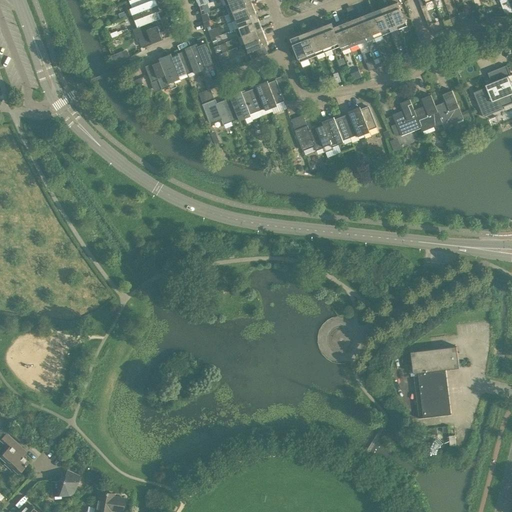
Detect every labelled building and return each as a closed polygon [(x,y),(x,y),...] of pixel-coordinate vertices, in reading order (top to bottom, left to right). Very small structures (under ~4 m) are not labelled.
[(130,10),(131,12),(125,14),(127,17),(132,15),(132,16),(158,6),(155,0),(154,0),(152,1),(152,0),(132,0),(130,1),(132,9),(130,10)] [(241,0),(226,6),(229,14),(252,5),(250,0),(241,0)] [(397,3),(388,6),(398,29),(406,26),(397,3)] [(229,14),(232,22),(255,13),(252,5),(229,14)] [(160,11),(158,6),(132,16),(135,21),(137,20),(140,27),(160,19),(157,12),(160,11)] [(388,6),(380,9),(390,32),(398,29),(388,6)] [(380,9),(373,12),(382,35),(390,32),(380,9)] [(373,12),(364,15),(374,39),(382,35),(373,12)] [(232,22),(235,30),(258,21),(255,13),(232,22)] [(364,15),(357,18),(366,42),(374,39),(364,15)] [(142,48),(163,40),(160,33),(169,29),(165,18),(160,19),(140,27),(135,29),(142,48)] [(357,18),(348,21),(357,45),(366,42),(357,18)] [(235,30),(238,38),(261,29),(258,21),(235,30)] [(348,21),(340,25),(350,48),(357,45),(348,21)] [(322,26),(332,50),(339,47),(340,46),(332,28),(333,28),(331,23),(322,26)] [(340,25),(333,28),(332,28),(340,46),(339,47),(341,51),(350,48),(340,25)] [(322,26),(315,29),(324,53),(332,50),(322,26)] [(238,38),(241,47),(265,37),(261,29),(238,38)] [(315,29),(307,32),(316,56),(324,53),(315,29)] [(307,32),(299,36),(308,59),(316,56),(307,32)] [(299,63),(308,59),(299,36),(290,39),(299,63)] [(265,37),(241,47),(244,55),(248,53),(251,61),(263,57),(260,49),(268,46),(265,37)] [(196,44),(191,47),(201,72),(206,69),(205,67),(213,64),(205,44),(197,47),(196,44)] [(186,52),(179,55),(186,75),(194,72),(195,74),(201,72),(191,47),(184,49),(186,52)] [(179,77),(186,75),(179,55),(171,57),(170,55),(164,57),(174,82),(175,82),(180,80),(179,77)] [(152,81),(158,79),(162,90),(170,87),(171,89),(177,87),(175,82),(174,82),(164,57),(158,60),(160,62),(146,68),(152,81)] [(492,85),(473,93),(482,113),(500,106),(501,107),(511,102),(511,100),(510,95),(511,94),(511,87),(510,83),(511,82),(511,74),(502,78),(504,81),(500,83),(495,70),(487,73),(492,85)] [(276,104),(282,101),(283,101),(281,94),(276,83),(275,81),(268,84),(267,81),(261,83),(271,109),(272,108),(277,106),(276,104)] [(281,81),(276,83),(281,94),(286,92),(281,81)] [(265,111),(271,109),(261,83),(255,86),(256,88),(249,91),(257,111),(264,108),(265,111)] [(199,94),(201,99),(212,95),(209,89),(199,94)] [(257,111),(249,91),(242,94),(241,91),(235,94),(245,119),(251,116),(253,120),(259,117),(257,111)] [(435,106),(442,123),(443,127),(463,119),(451,91),(442,95),(445,102),(435,106)] [(290,103),(286,92),(281,94),(283,101),(282,101),(284,106),(290,103)] [(239,121),(245,119),(235,94),(229,96),(230,98),(223,101),(231,121),(238,118),(239,121)] [(413,110),(420,128),(422,131),(442,123),(435,106),(430,94),(420,98),(423,106),(413,110)] [(201,99),(210,124),(221,119),(223,124),(231,121),(223,101),(216,104),(212,95),(201,99)] [(400,136),(420,128),(413,110),(409,99),(399,103),(402,110),(392,115),(400,136)] [(360,107),(353,109),(363,134),(370,132),(369,129),(376,126),(368,106),(361,109),(360,107)] [(349,114),(342,117),(350,137),(357,134),(358,137),(363,134),(353,109),(348,111),(349,114)] [(302,115),(296,117),(301,129),(295,131),(302,150),(314,146),(316,150),(323,147),(315,127),(308,130),(302,115)] [(290,127),(292,126),(295,131),(301,129),(296,117),(290,120),(287,121),(290,127)] [(333,117),(327,119),(338,145),(343,142),(342,140),(350,137),(342,117),(334,120),(333,117)] [(322,124),(315,127),(323,147),(325,152),(332,149),(332,147),(338,145),(327,119),(321,122),(322,124)] [(459,368),(457,346),(411,352),(419,419),(452,415),(446,369),(459,368)] [(18,473),(28,462),(21,456),(25,452),(26,453),(26,452),(4,432),(0,436),(0,440),(8,447),(0,456),(0,457),(6,462),(4,464),(10,469),(12,468),(18,473)] [(19,435),(16,439),(23,445),(28,440),(19,435)] [(70,494),(73,492),(80,477),(67,471),(64,477),(59,481),(52,482),(53,496),(70,494)] [(96,511),(110,511),(110,510),(112,509),(113,510),(121,511),(120,511),(121,511),(124,498),(113,496),(113,494),(98,491),(95,508),(97,509),(96,511)] [(36,511),(26,503),(17,511),(36,511)]
